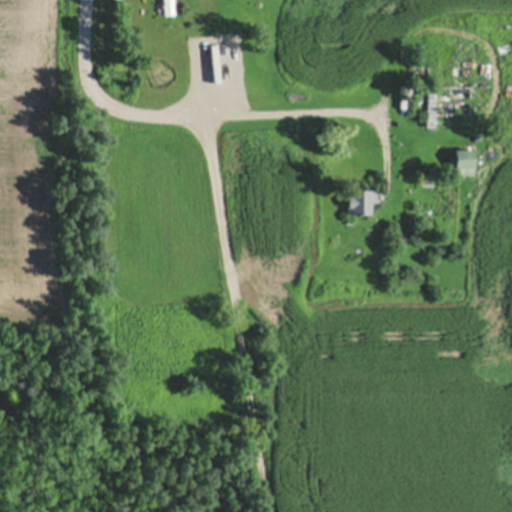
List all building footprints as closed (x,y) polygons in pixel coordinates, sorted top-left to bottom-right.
[(172,0),(174,15),(164,15),(163,0),(172,0)] [(404,82),(405,82),(406,82),(407,83),(408,84),(409,85),(409,86),(409,87),(409,88),(409,89),(409,90),(408,90),(407,91),(406,92),(405,92),(404,92),(403,92),(402,92),(402,91),(401,91),(400,90),(399,89),(399,88),(399,87),(399,86),(399,85),(400,85),(400,84),(401,83),(402,83),(402,82),(403,82),(404,82)] [(436,91),(434,126),(425,126),(427,90),(436,91)] [(289,136),(251,138),(251,128),(288,127),(289,136)] [(473,173),(455,173),(455,144),(473,144),(473,173)] [(373,216),(349,216),(349,190),(373,190),(373,216)]
